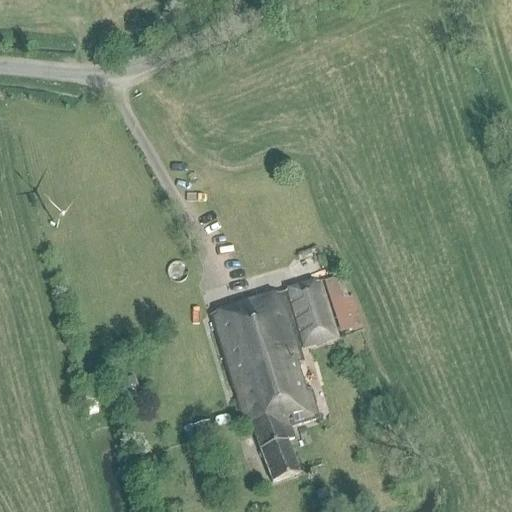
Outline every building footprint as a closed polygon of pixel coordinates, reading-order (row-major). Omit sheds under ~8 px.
[(323,283),(340,338),(363,331),(352,296),(341,300),(335,279),(323,283)] [(299,352),(337,340),(318,283),(208,318),(243,427),(251,425),(270,485),(298,476),(287,442),(294,440),(290,428),(319,421),(310,391),(304,393),(295,364),(303,362),(299,352)] [(172,361),(195,358),(194,349),(170,352),(172,361)] [(120,382),(127,404),(139,399),(133,378),(120,382)] [(207,421),(192,426),(197,443),(212,438),(207,421)]
